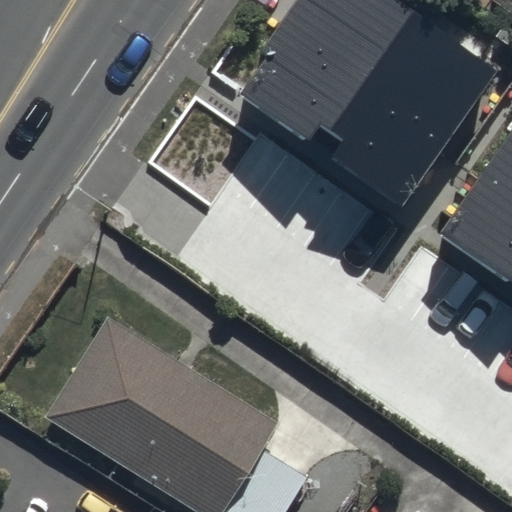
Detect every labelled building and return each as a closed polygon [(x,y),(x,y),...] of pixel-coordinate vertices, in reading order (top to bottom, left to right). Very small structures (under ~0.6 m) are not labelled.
[(385,0),(304,0),(237,95),(400,211),(495,78),(385,0)] [(511,0),(493,0),(487,9),(511,26),(511,0)] [(511,122),(432,238),(511,293),(511,122)] [(357,255),(327,234),(263,327),(417,433),(489,329),(437,293),(430,304),(413,292),(420,282),(365,244),(357,255)] [(121,323),(46,432),(162,511),(298,511),(315,488),(269,456),(284,435),(121,323)]
